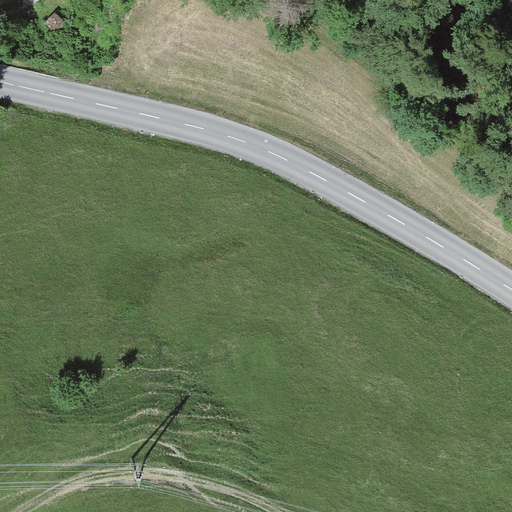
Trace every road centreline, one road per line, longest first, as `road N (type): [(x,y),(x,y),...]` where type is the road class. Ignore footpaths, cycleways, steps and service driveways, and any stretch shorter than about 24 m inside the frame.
road 1 (tertiary): [(0,82),(254,145),(511,290)]
road 2 (track): [(30,511),(90,480),(142,474),(213,487),(281,511)]
